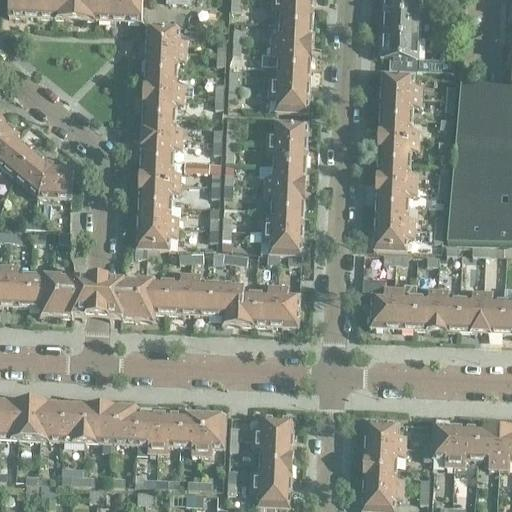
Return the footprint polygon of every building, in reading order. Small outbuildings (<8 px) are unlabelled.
[(9,0),(9,21),(31,22),(32,0),(9,0)] [(32,0),(31,22),(55,23),(55,0),(32,0)] [(55,0),(55,23),(76,24),(77,0),(55,0)] [(77,0),(76,24),(99,25),(100,0),(77,0)] [(100,0),(99,25),(120,26),(121,0),(100,0)] [(121,0),(120,26),(142,27),(142,0),(121,0)] [(166,0),(166,9),(192,11),(191,0),(166,0)] [(385,15),(385,18),(422,20),(422,0),(381,0),(381,15),(385,15)] [(233,2),(233,14),(242,15),(242,2),(233,2)] [(314,7),(273,5),(272,17),(280,17),(280,29),(313,30),(314,7)] [(434,19),(449,20),(449,10),(435,10),(434,19)] [(384,37),(384,40),(421,41),(422,20),(385,18),(385,21),(381,21),(380,37),(384,37)] [(271,40),(271,51),(312,52),(313,30),(280,29),(279,40),(271,40)] [(433,42),(456,44),(457,34),(434,32),(433,42)] [(147,33),(146,55),(188,57),(188,47),(180,46),(181,40),(180,40),(180,35),(147,33)] [(234,47),(243,47),(243,35),(234,35),(234,47)] [(383,62),(390,63),(393,63),(393,64),(419,65),(421,41),(384,40),(384,43),(380,43),(379,59),(383,59),(383,62)] [(216,58),(225,58),(225,46),(217,46),(216,58)] [(234,47),(233,59),(242,60),(243,47),(234,47)] [(312,52),(271,51),(270,60),(278,61),(277,74),(311,75),(312,52)] [(146,55),(145,78),(178,79),(179,67),(187,68),(188,57),(146,55)] [(435,66),(456,67),(456,57),(436,56),(435,66)] [(216,58),(216,70),(225,71),(225,58),(216,58)] [(393,63),(390,63),(390,75),(418,77),(418,76),(454,78),(456,67),(419,65),(393,64),(393,63)] [(269,84),(269,95),(310,97),(311,75),(277,74),(277,84),(269,84)] [(145,78),(144,99),(185,101),(186,91),(178,90),(178,79),(145,78)] [(229,91),(238,91),(238,79),(229,78),(229,91)] [(382,78),(381,100),(422,102),(422,92),(415,92),(415,83),(415,80),(382,78)] [(511,91),(461,86),(460,96),(447,247),(511,248),(511,91)] [(215,102),(224,102),(224,90),(215,89),(215,94),(210,94),(210,89),(198,89),(197,101),(215,102)] [(444,103),(453,103),(454,91),(445,90),(444,103)] [(229,91),(228,103),(238,103),(238,91),(229,91)] [(310,97),(269,95),(268,104),(275,105),(275,113),(276,113),(276,117),(309,119),(310,97)] [(144,99),(143,122),(176,123),(177,111),(185,112),(185,101),(144,99)] [(381,100),(380,122),(413,123),(414,113),(422,113),(422,102),(381,100)] [(215,102),(214,114),(224,114),(224,102),(215,102)] [(443,115),(452,116),(453,103),(444,103),(443,115)] [(143,122),(142,143),(183,145),(184,135),(176,135),(176,123),(143,122)] [(380,122),(379,144),(420,145),(421,136),(413,136),(413,123),(380,122)] [(20,139),(0,123),(0,163),(17,143),(20,139)] [(228,123),(227,146),(236,147),(236,123),(228,123)] [(439,136),(451,136),(452,126),(440,125),(439,136)] [(267,138),(266,149),(307,150),(308,128),(276,127),(275,131),(274,131),(274,139),(267,138)] [(213,147),(222,147),(222,135),(213,135),(213,147)] [(0,163),(0,171),(15,184),(36,158),(17,143),(0,163)] [(142,143),(141,166),(174,167),(175,156),(183,156),(183,145),(142,143)] [(379,144),(378,165),(411,167),(412,157),(420,157),(420,145),(379,144)] [(227,146),(227,158),(227,168),(236,168),(236,147),(227,146)] [(213,147),(212,159),(222,159),(222,147),(213,147)] [(437,158),(449,158),(450,148),(438,148),(437,158)] [(307,150),(266,149),(265,159),(274,160),(273,171),(306,173),(307,150)] [(36,158),(15,184),(38,203),(52,169),(48,167),(36,158)] [(378,165),(377,189),(418,190),(419,180),(411,180),(411,167),(378,165)] [(141,166),(140,187),(181,189),(182,179),(174,179),(174,167),(141,166)] [(188,167),(188,176),(209,176),(210,168),(188,167)] [(52,169),(38,203),(66,204),(66,203),(72,203),(73,171),(55,170),(52,169)] [(449,171),(441,170),(440,179),(449,179),(449,171)] [(265,182),(264,194),(305,195),(306,173),(273,171),(272,183),(265,182)] [(225,191),(233,192),(234,179),(225,179),(225,191)] [(210,192),(219,192),(219,180),(210,180),(210,192)] [(438,192),(447,193),(448,181),(439,180),(438,192)] [(140,187),(139,210),(172,211),(173,200),(181,199),(181,189),(140,187)] [(377,189),(376,211),(409,212),(410,201),(418,201),(418,190),(377,189)] [(225,191),(224,204),(233,204),(233,192),(225,191)] [(210,192),(210,204),(219,204),(219,192),(210,192)] [(438,192),(437,205),(446,206),(447,193),(438,192)] [(305,195),(264,194),(263,203),(271,204),(271,215),(304,217),(305,195)] [(139,210),(138,232),(179,234),(180,223),(172,223),(172,211),(139,210)] [(376,211),(375,233),(416,235),(416,224),(409,224),(409,212),(376,211)] [(210,234),(219,234),(219,213),(210,213),(210,234)] [(223,234),(232,234),(233,213),(224,213),(223,234)] [(263,226),(262,237),(303,238),(304,217),(271,215),(271,227),(263,226)] [(435,235),(444,236),(445,223),(436,223),(435,235)] [(24,225),(24,235),(35,236),(37,226),(24,225)] [(37,226),(35,236),(49,237),(49,227),(37,226)] [(148,254),(160,255),(170,255),(170,250),(171,250),(171,244),(178,243),(179,234),(138,232),(137,253),(148,254)] [(375,233),(374,255),(407,257),(407,253),(408,253),(408,245),(416,245),(416,235),(375,233)] [(210,234),(209,246),(209,254),(218,254),(219,234),(210,234)] [(223,234),(223,246),(232,246),(232,234),(223,234)] [(435,235),(434,247),(443,248),(444,236),(435,235)] [(0,237),(0,247),(10,247),(11,238),(0,237)] [(303,238),(262,237),(261,247),(269,248),(269,256),(270,256),(269,260),(280,260),(289,261),(302,261),(303,238)] [(23,238),(11,238),(10,247),(22,248),(23,238)] [(45,239),(33,238),(33,248),(45,248),(45,239)] [(71,238),(59,238),(59,249),(70,250),(71,238)] [(447,252),(447,260),(459,260),(459,252),(447,252)] [(485,252),(472,252),(472,261),(485,261),(485,252)] [(485,252),(485,261),(509,261),(509,253),(485,252)] [(136,254),(136,263),(148,263),(148,254),(137,253),(137,254),(136,254)] [(148,254),(148,263),(159,264),(160,255),(148,254)] [(224,258),(223,267),(235,269),(236,260),(224,258)] [(179,260),(180,268),(192,268),(191,259),(179,260)] [(191,259),(192,268),(204,267),(204,259),(191,259)] [(236,260),(235,269),(247,271),(249,262),(236,260)] [(269,260),(268,269),(280,270),(280,260),(269,260)] [(397,261),(385,260),(384,269),(396,270),(397,261)] [(289,261),(288,270),(301,271),(302,261),(289,261)] [(409,261),(397,261),(396,270),(408,270),(409,261)] [(440,263),(428,262),(427,270),(440,271),(440,263)] [(0,310),(7,311),(9,270),(0,269),(0,310)] [(7,311),(18,312),(29,312),(31,279),(19,278),(20,270),(9,270),(7,311)] [(169,283),(167,319),(188,320),(190,278),(180,277),(180,284),(169,283)] [(190,278),(188,320),(210,321),(212,288),(212,285),(201,285),(201,278),(190,278)] [(29,312),(41,313),(41,321),(51,321),(53,280),(31,279),(29,312)] [(99,286),(75,285),(71,284),(71,283),(62,283),(62,280),(53,280),(51,321),(73,322),(97,323),(99,286)] [(137,287),(123,287),(99,286),(97,323),(122,324),(145,326),(147,283),(138,283),(137,287)] [(147,283),(145,326),(155,326),(155,318),(167,319),(169,283),(147,283)] [(360,298),(360,309),(371,310),(370,332),(393,333),(395,292),(386,291),(386,284),(363,283),(362,298),(360,298)] [(212,288),(210,321),(223,322),(223,329),(230,329),(232,289),(232,286),(212,285),(212,288)] [(232,286),(232,289),(230,329),(253,331),(255,295),(243,294),(244,286),(232,286)] [(255,295),(253,331),(276,332),(278,287),(268,287),(267,296),(255,295)] [(278,287),(276,332),(299,333),(300,300),(298,300),(298,293),(287,293),(287,288),(278,287)] [(395,292),(393,333),(415,334),(416,301),(404,300),(405,292),(395,292)] [(416,301),(415,334),(438,335),(440,294),(428,293),(428,301),(416,301)] [(440,294),(438,335),(460,336),(462,303),(449,302),(449,295),(440,294)] [(462,303),(460,336),(482,337),(484,296),(473,295),(473,303),(462,303)] [(484,296),(482,337),(504,338),(505,305),(493,304),(493,296),(484,296)] [(21,408),(19,445),(43,447),(45,409),(38,409),(34,407),(29,406),(25,408),(21,408)] [(0,444),(10,445),(19,445),(21,408),(0,407),(0,444)] [(45,409),(43,447),(66,448),(68,410),(45,409)] [(68,410),(66,448),(90,449),(91,411),(68,410)] [(91,411),(90,449),(98,450),(99,448),(113,449),(114,412),(91,411)] [(114,412),(113,449),(137,451),(139,417),(139,414),(114,412)] [(139,417),(137,451),(148,452),(148,459),(159,460),(161,418),(139,417)] [(161,418),(159,460),(168,460),(169,452),(181,453),(182,419),(161,418)] [(182,419),(181,453),(192,453),(191,461),(203,461),(204,420),(182,419)] [(204,420),(203,461),(213,462),(214,454),(226,456),(227,425),(226,425),(226,421),(204,420)] [(253,435),(252,445),(294,447),(295,425),(262,423),(262,426),(261,426),(260,435),(253,435)] [(366,428),(365,449),(406,451),(407,439),(400,439),(400,434),(399,434),(399,429),(366,428)] [(432,453),(432,464),(445,465),(444,472),(454,473),(456,431),(434,430),(434,435),(433,435),(433,441),(432,453)] [(456,431),(454,473),(466,473),(466,465),(477,466),(479,433),(456,431)] [(239,445),(240,433),(231,432),(230,444),(239,445)] [(479,433),(477,466),(489,467),(488,474),(499,475),(501,434),(479,433)] [(511,434),(501,434),(499,475),(509,475),(510,467),(511,467),(511,434)] [(424,440),(424,452),(432,453),(433,441),(424,440)] [(239,457),(239,445),(230,444),(230,456),(239,457)] [(294,447),(252,445),(252,456),(260,457),(259,469),(293,470),(294,447)] [(365,449),(364,472),(398,474),(398,463),(406,463),(406,451),(365,449)] [(432,453),(424,452),(423,464),(432,464),(432,453)] [(251,479),(250,489),(292,491),(293,470),(259,469),(258,479),(251,479)] [(75,471),(65,470),(64,488),(74,488),(75,479),(75,471)] [(364,472),(363,494),(404,496),(405,485),(397,485),(398,474),(364,472)] [(237,488),(238,476),(228,475),(228,487),(237,488)] [(99,480),(87,479),(86,489),(98,489),(99,480)] [(113,480),(112,490),(124,490),(125,481),(113,480)] [(156,483),(134,482),(134,491),(156,492),(156,483)] [(29,483),(29,493),(41,493),(41,484),(29,483)] [(156,483),(156,493),(179,493),(179,483),(156,483)] [(53,484),(41,484),(41,493),(44,493),(53,494),(53,484)] [(420,484),(420,496),(429,497),(429,485),(420,484)] [(201,486),(188,485),(188,495),(200,495),(201,486)] [(213,486),(201,486),(200,495),(212,495),(213,486)] [(236,500),(237,488),(228,487),(228,500),(236,500)] [(290,511),(292,491),(250,489),(250,500),(257,500),(256,511),(290,511)] [(44,493),(41,493),(28,493),(28,502),(44,503),(44,505),(53,506),(53,494),(44,493)] [(63,494),(53,494),(53,506),(62,506),(63,494)] [(363,494),(362,511),(396,511),(397,506),(404,506),(404,496),(363,494)] [(100,496),(91,495),(90,507),(99,508),(100,496)] [(109,496),(100,496),(99,508),(108,508),(109,496)] [(429,497),(420,496),(419,509),(428,509),(429,497)] [(146,498),(137,497),(136,509),(146,510),(146,498)] [(156,498),(146,498),(146,510),(155,510),(156,498)] [(196,500),(187,499),(186,511),(196,511),(196,500)] [(204,511),(205,500),(196,500),(196,511),(201,511),(204,511)]
